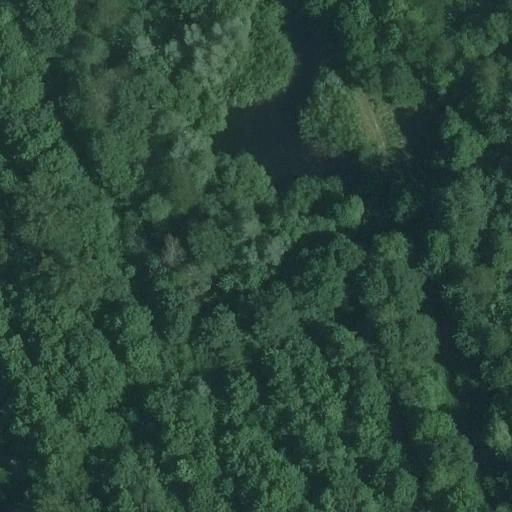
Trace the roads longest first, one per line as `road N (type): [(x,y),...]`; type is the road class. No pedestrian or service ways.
road 1 (track): [(483,511),(332,0)]
road 2 (track): [(378,136),(511,53)]
